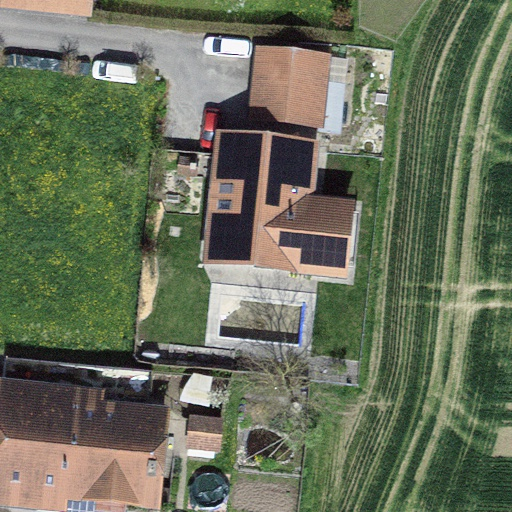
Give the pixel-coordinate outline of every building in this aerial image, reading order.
[(1,0),(1,10),(93,18),(95,0),(1,0)] [(246,125),(340,137),(349,60),(255,48),(246,125)] [(216,133),(201,267),(348,283),(356,204),(314,199),(320,145),(216,133)] [(105,391),(0,379),(0,511),(94,511),(95,506),(149,511),(161,511),(173,411),(104,404),(105,391)] [(221,454),(224,420),(182,417),(179,451),(221,454)]
